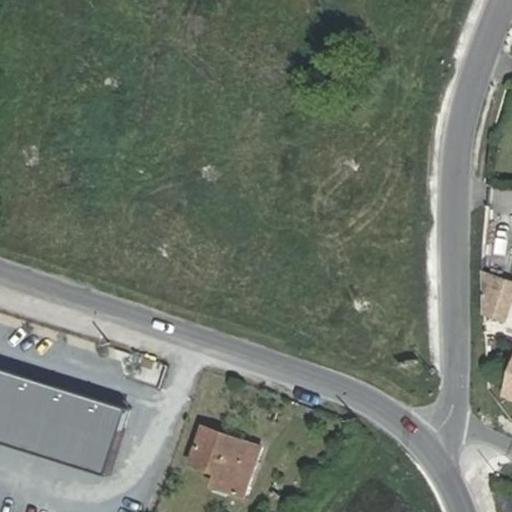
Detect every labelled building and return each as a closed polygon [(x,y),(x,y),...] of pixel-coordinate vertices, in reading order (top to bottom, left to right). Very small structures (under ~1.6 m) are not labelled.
[(74,191),(78,165),(60,163),(56,189),(74,191)] [(473,271),(472,291),(502,301),(508,283),(473,271)] [(502,301),(472,291),(472,311),(496,320),(502,301)] [(140,407),(0,362),(0,431),(120,470),(140,407)] [(259,448),(205,428),(192,463),(221,472),(216,486),(243,495),(259,448)] [(369,437),(357,434),(354,444),(366,447),(369,437)]
